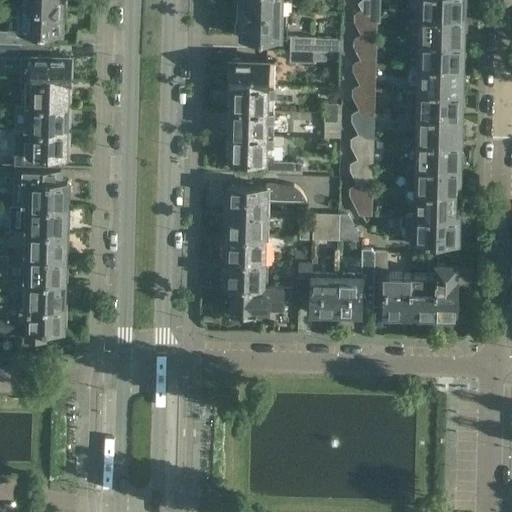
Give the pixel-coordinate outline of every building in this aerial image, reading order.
[(241,0),(241,11),(288,12),(288,0),(241,0)] [(358,0),(356,2),(360,10),(366,19),(379,19),(379,0),(358,0)] [(415,0),(415,16),(419,16),(463,17),(463,8),(463,7),(466,5),(466,0),(415,0)] [(61,16),(62,6),(16,4),(15,31),(61,32),(61,30),(67,27),(67,19),(61,16)] [(379,23),(379,19),(366,19),(360,10),(353,13),(353,20),(359,35),(361,38),(375,39),(375,23),(379,23)] [(287,40),(288,12),(241,11),(241,23),(235,25),(235,33),(241,34),(240,36),(253,37),(252,39),(287,40)] [(463,19),(463,17),(419,16),(418,35),(409,35),(409,40),(418,40),(418,41),(462,42),(462,33),(463,33),(466,30),(466,22),(463,19)] [(0,42),(11,43),(11,28),(0,27),(0,42)] [(374,63),(375,39),(361,38),(359,35),(352,38),(352,45),(359,59),(361,63),(374,63)] [(289,36),(288,50),(314,50),(326,51),(342,51),(342,38),(315,38),(315,37),(289,36)] [(462,44),(462,42),(418,41),(418,56),(409,56),(408,66),(418,66),(461,67),(461,58),(462,58),(465,55),(465,47),(462,44)] [(70,55),(50,54),(51,43),(21,43),(20,79),(24,79),(70,80),(70,78),(72,76),(72,72),(72,60),(70,58),(70,55)] [(313,61),(314,50),(288,50),(288,62),(313,62),(313,61)] [(314,50),(313,61),(326,61),(326,51),(314,50)] [(230,82),(229,84),(272,86),(272,60),(239,59),(230,59),(230,63),(228,64),(227,80),(230,82)] [(374,88),(374,63),(361,63),(359,59),(352,63),(351,70),(358,84),(360,88),(374,88)] [(461,69),(461,67),(418,66),(417,85),(408,85),(407,91),(417,91),(461,92),(461,83),(464,80),(464,72),(462,69),(461,69)] [(70,81),(70,80),(24,79),(24,103),(67,105),(67,104),(70,101),(71,92),(68,89),(68,81),(70,81)] [(271,111),(272,86),(229,84),(229,85),(231,85),(231,93),(228,96),(228,105),(231,108),(231,110),(271,111)] [(373,113),(374,88),(360,88),(358,84),(351,88),(351,95),(357,109),(359,113),(373,113)] [(461,93),(461,92),(417,91),(416,110),(407,110),(407,116),(460,117),(460,114),(460,108),(463,105),(464,97),(461,94),(461,93)] [(67,114),(67,105),(24,103),(23,129),(66,131),(67,129),(70,126),(70,117),(67,114)] [(326,105),(326,113),(340,113),(340,105),(326,105)] [(372,138),(373,113),(359,113),(357,109),(350,113),(349,119),(357,134),(359,138),(372,138)] [(271,136),(271,111),(231,110),(230,118),(227,121),(227,130),(230,133),(230,135),(271,136)] [(340,122),(340,113),(326,113),(326,121),(340,122)] [(460,124),(460,117),(407,116),(406,120),(416,120),(416,139),(407,139),(406,141),(459,142),(459,139),(460,139),(460,138),(463,136),(463,128),(460,125),(460,124)] [(66,139),(66,131),(23,129),(22,154),(66,156),(66,154),(69,151),(69,142),(66,139)] [(372,163),(372,138),(359,138),(357,134),(350,138),(349,145),(356,159),(358,163),(372,163)] [(283,136),(271,136),(230,135),(230,143),(226,146),(226,155),(229,158),(229,160),(237,160),(237,171),(301,172),(301,161),(292,161),(293,160),(270,160),(270,147),(283,147),(283,136)] [(459,149),(459,142),(406,141),(406,145),(416,145),(415,164),(405,164),(405,166),(459,167),(459,164),(459,163),(462,161),(462,153),(459,150),(459,149)] [(371,188),(372,163),(358,163),(356,159),(349,163),(349,170),(356,183),(359,188),(371,188)] [(458,174),(459,167),(405,166),(405,170),(415,170),(414,189),(408,189),(408,191),(458,192),(458,189),(458,188),(461,185),(462,178),(459,175),(459,174),(458,174)] [(26,181),(26,205),(66,206),(66,196),(70,196),(70,183),(67,183),(67,181),(47,180),(47,169),(18,168),(18,180),(26,181)] [(223,210),(226,210),(267,211),(267,201),(305,201),(302,194),(296,187),(292,184),(276,183),(276,181),(268,182),(268,186),(227,185),(227,186),(228,187),(228,195),(224,195),(223,210)] [(371,215),(371,188),(359,188),(356,183),(348,187),(348,194),(358,214),(371,215)] [(458,199),(458,192),(408,191),(407,195),(414,195),(414,214),(457,215),(457,214),(458,214),(458,213),(461,210),(461,203),(458,200),(458,199)] [(66,208),(66,206),(26,205),(26,231),(65,232),(66,221),(69,221),(69,209),(66,208)] [(267,236),(267,212),(267,211),(226,210),(226,211),(228,211),(227,220),(223,220),(223,235),(225,235),(267,236)] [(325,239),(325,213),(312,213),(312,239),(325,239)] [(338,239),(339,213),(325,213),(325,239),(338,239)] [(348,213),(339,213),(338,239),(357,240),(357,232),(348,213)] [(457,224),(457,215),(414,214),(413,230),(411,230),(410,240),(457,241),(457,239),(457,238),(460,236),(460,228),(457,225),(457,224)] [(308,220),(305,220),(299,220),(299,228),(308,228),(308,220)] [(308,238),(308,228),(299,228),(298,238),(308,238)] [(65,234),(65,232),(26,231),(25,256),(65,258),(65,246),(68,246),(69,234),(65,234)] [(266,262),(267,236),(225,235),(225,236),(227,236),(227,245),(222,245),(222,259),(225,260),(266,262)] [(375,250),(371,244),(361,244),(360,272),(337,271),(335,317),(351,317),(351,313),(359,313),(359,314),(361,314),(361,307),(368,305),(368,303),(373,303),(374,275),(375,250)] [(386,275),(387,251),(387,250),(375,250),(374,275),(386,275)] [(65,259),(65,258),(25,256),(25,282),(64,284),(64,271),(68,271),(68,259),(65,259)] [(266,286),(266,262),(225,260),(225,261),(226,261),(226,270),(222,270),(221,284),(224,284),(224,286),(231,286),(266,286)] [(299,284),(311,284),(311,288),(309,288),(309,294),(310,294),(310,313),(312,313),(312,312),(320,312),(320,316),(335,317),(337,271),(311,270),(311,262),(299,262),(298,284),(299,284)] [(435,264),(435,276),(434,316),(437,316),(438,316),(440,321),(447,321),(450,317),(451,317),(451,316),(455,316),(455,312),(460,309),(460,302),(455,299),(456,299),(455,299),(455,290),(457,290),(457,283),(456,283),(456,264),(435,264)] [(409,315),(410,275),(386,275),(374,275),(373,303),(373,304),(384,304),(384,314),(386,314),(386,315),(387,315),(389,319),(397,319),(399,315),(400,315),(409,315)] [(434,316),(435,276),(410,275),(409,315),(411,315),(411,316),(414,320),(422,320),(424,316),(425,316),(425,315),(434,316)] [(67,284),(64,284),(25,282),(24,304),(64,305),(64,297),(67,297),(67,284)] [(275,286),(266,286),(231,286),(230,312),(232,312),(232,311),(253,311),(253,312),(256,312),(256,309),(266,310),(266,311),(268,311),(268,302),(283,302),(283,286),(275,286)] [(64,305),(24,304),(0,303),(0,332),(26,333),(26,336),(29,336),(29,339),(42,339),(42,336),(45,336),(45,329),(63,330),(63,324),(66,324),(67,311),(63,311),(64,305)] [(76,333),(76,354),(79,354),(86,347),(87,334),(76,333)]
